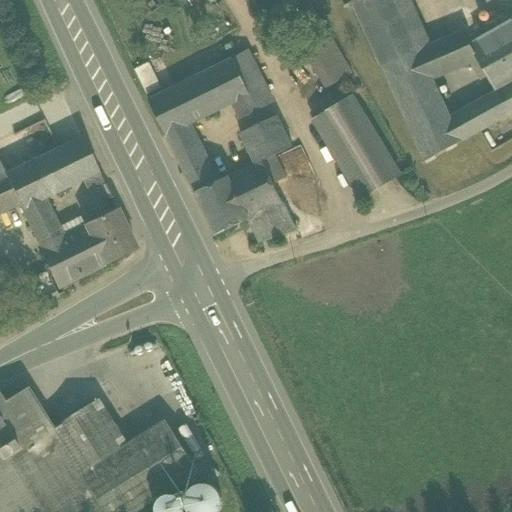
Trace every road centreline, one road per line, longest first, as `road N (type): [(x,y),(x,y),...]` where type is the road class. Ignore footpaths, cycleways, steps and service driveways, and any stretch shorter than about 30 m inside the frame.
road 1 (unclassified): [(511,168),(432,211),(197,283)]
road 2 (secondary): [(197,283),(60,0)]
road 3 (secondary): [(197,283),(309,511)]
road 4 (tertiary): [(0,366),(197,283)]
